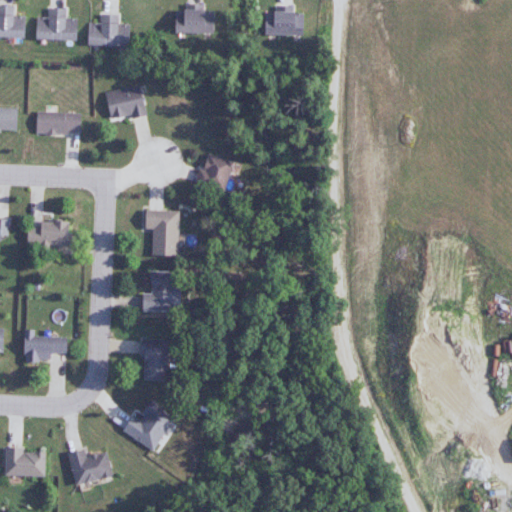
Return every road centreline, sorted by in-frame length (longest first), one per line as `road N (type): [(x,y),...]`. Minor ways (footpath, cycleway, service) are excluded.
road 1 (residential): [(108,177),(89,386),(62,403),(0,400)]
road 2 (residential): [(153,162),(108,177),(0,171)]
